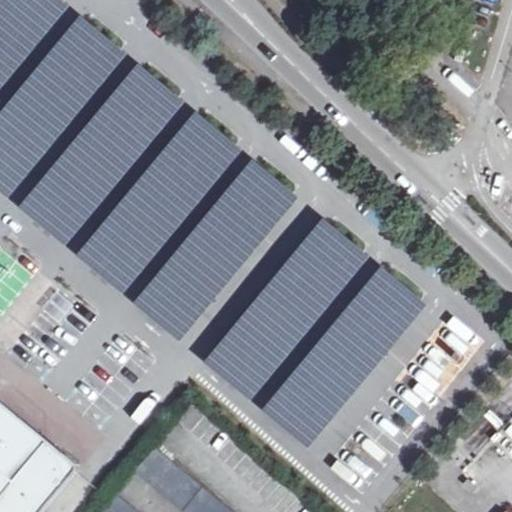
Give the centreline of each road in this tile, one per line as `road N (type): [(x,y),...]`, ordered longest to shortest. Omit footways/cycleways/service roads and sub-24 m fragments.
road 1 (secondary): [(344,109),(511,273)]
road 2 (secondary): [(238,0),(344,109)]
road 3 (residential): [(344,109),(442,0)]
